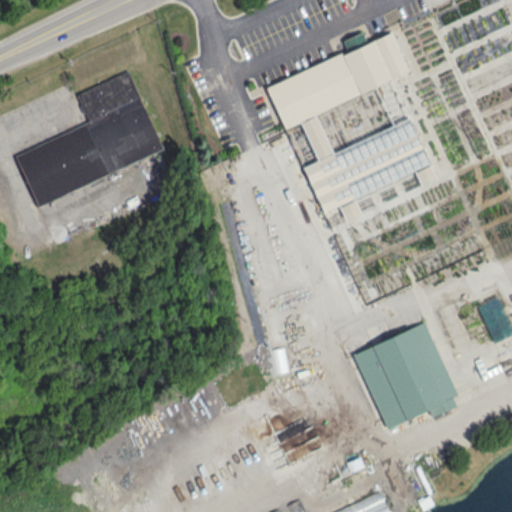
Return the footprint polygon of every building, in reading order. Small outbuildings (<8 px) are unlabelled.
[(316,211),(414,173),(418,184),(431,179),(391,78),(405,72),(390,34),(266,83),(316,211)] [(158,157),(128,73),(76,92),(88,125),(14,151),(32,202),(158,157)] [(382,429),(426,412),(427,417),(453,407),(450,397),(453,396),(425,324),(352,351),(382,429)] [(250,458),(278,444),(264,415),(236,430),(250,458)] [(197,502),(188,505),(190,511),(216,511),(212,497),(215,496),(207,471),(189,477),(197,502)]
